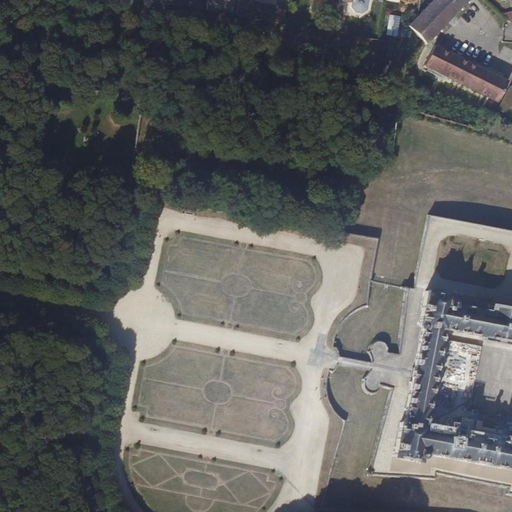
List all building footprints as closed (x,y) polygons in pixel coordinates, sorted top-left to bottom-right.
[(340,0),(340,2),(349,3),(353,8),(360,9),(364,6),(365,0),(340,0)] [(415,20),(407,28),(425,45),(460,9),(462,11),(464,9),(462,7),(467,2),(469,4),(471,3),(468,1),(469,0),(434,0),(430,4),(428,3),(427,4),(428,6),(423,11),(421,9),(420,10),(422,12),(416,18),(415,17),(413,18),(415,20)] [(385,35),(396,36),(398,15),(388,14),(385,35)] [(458,58),(434,46),(424,66),(497,102),(499,97),(507,82),(458,58)] [(498,110),(509,116),(511,109),(511,87),(509,87),(498,110)] [(511,310),(510,312),(501,310),(501,308),(498,308),(498,309),(493,308),(494,307),(490,306),(490,308),(489,308),(489,310),(490,310),(489,312),(488,312),(488,314),(482,312),(480,311),(480,312),(473,311),(473,310),(471,310),(470,310),(463,309),(463,308),(461,308),(456,308),(456,305),(455,304),(453,302),(452,301),(450,300),(450,297),(447,296),(447,297),(428,293),(424,292),(424,295),(424,296),(422,308),(421,308),(421,311),(419,324),(418,324),(418,327),(422,327),(419,339),(419,341),(417,353),(416,353),(416,355),(414,368),(413,368),(413,371),(411,380),(411,382),(409,395),(408,395),(407,397),(408,397),(406,410),(405,410),(405,413),(403,424),(399,423),(399,427),(397,439),(396,439),(396,442),(394,455),(393,454),(393,458),(395,459),(395,458),(405,460),(408,461),(408,460),(416,462),(415,462),(418,463),(419,460),(422,460),(423,460),(425,459),(425,458),(426,455),(475,463),(511,470),(511,310)]
